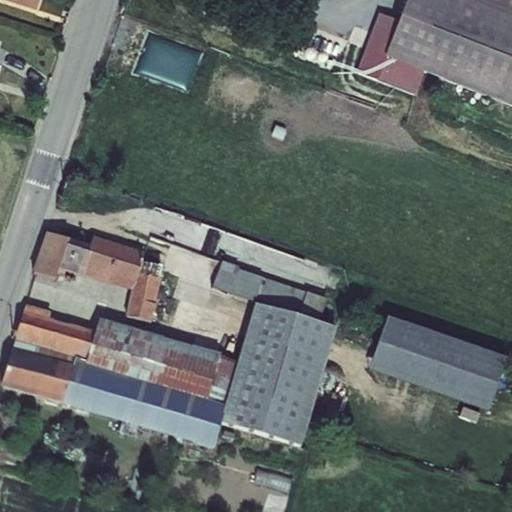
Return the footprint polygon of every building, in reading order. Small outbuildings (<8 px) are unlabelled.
[(0,0),(0,5),(47,19),(52,0),(0,0)] [(511,0),(415,0),(413,8),(511,46),(511,0)] [(511,46),(413,8),(406,24),(388,17),(374,52),(511,105),(511,46)] [(0,43),(0,90),(8,61),(2,59),(6,45),(0,43)] [(57,232),(42,274),(61,280),(66,263),(134,286),(126,311),(148,319),(167,264),(145,256),(146,252),(95,234),(91,244),(57,232)] [(227,257),(218,284),(323,320),(332,294),(227,257)] [(39,305),(36,314),(57,321),(60,311),(39,305)] [(36,314),(26,346),(28,347),(15,389),(77,409),(75,415),(86,419),(88,412),(123,423),(119,434),(142,441),(145,431),(224,456),(231,435),(313,460),(319,439),(349,346),(268,320),(253,367),(110,321),(105,336),(57,321),(36,314)] [(387,314),(369,367),(492,409),(510,356),(387,314)] [(1,447),(0,450),(0,467),(35,478),(40,459),(1,447)]
